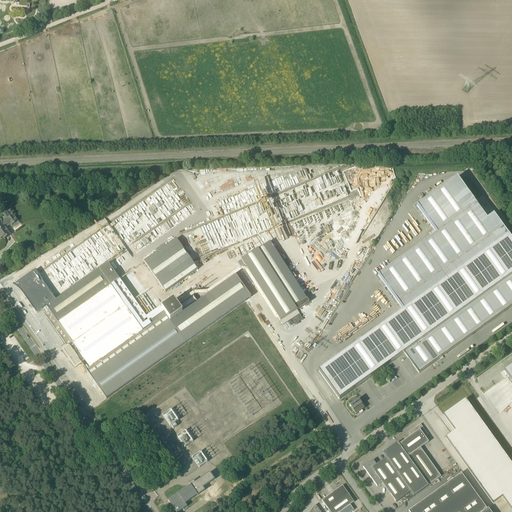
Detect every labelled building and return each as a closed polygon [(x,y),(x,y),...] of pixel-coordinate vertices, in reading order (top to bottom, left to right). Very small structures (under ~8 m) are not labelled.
[(511,306),(511,240),(493,215),(487,220),(456,177),(417,206),(434,230),(429,233),(432,236),(378,275),(403,310),(318,371),(339,400),(404,353),(419,373),(511,306)] [(17,221),(13,216),(16,214),(12,208),(9,210),(9,209),(3,213),(7,219),(2,222),(1,222),(0,222),(0,237),(1,239),(2,238),(4,240),(11,235),(5,228),(10,224),(11,225),(17,221)] [(244,265),(283,325),(299,314),(297,310),(309,303),(270,242),(238,262),(241,267),(244,265)] [(147,319),(108,263),(57,300),(35,270),(18,283),(31,303),(33,305),(32,306),(36,312),(42,308),(45,311),(43,312),(47,317),(65,344),(66,343),(68,345),(62,350),(68,357),(70,360),(75,368),(81,363),(106,399),(186,343),(251,297),(236,275),(197,302),(193,295),(178,306),(174,300),(147,319)] [(355,414),(364,408),(356,397),(347,403),(355,414)] [(443,415),(455,431),(445,438),(493,503),(502,497),(511,510),(511,464),(465,399),(443,415)] [(428,485),(441,476),(420,448),(428,442),(425,437),(428,435),(420,424),(409,432),(411,436),(399,444),(428,485)] [(177,434),(183,446),(191,442),(185,430),(177,434)] [(382,453),(386,458),(376,465),(373,460),(363,467),(377,486),(382,483),(396,502),(410,492),(413,496),(428,485),(397,442),(382,453)] [(200,451),(192,455),(197,467),(206,462),(200,451)] [(177,494),(168,500),(175,511),(178,511),(187,506),(185,504),(197,495),(204,490),(203,488),(214,480),(209,473),(194,483),(193,481),(189,483),(190,485),(178,494),(177,494)] [(490,511),(488,508),(486,509),(460,473),(461,474),(408,511),(490,511)] [(342,485),(322,500),(330,511),(340,511),(354,502),(342,485)]
